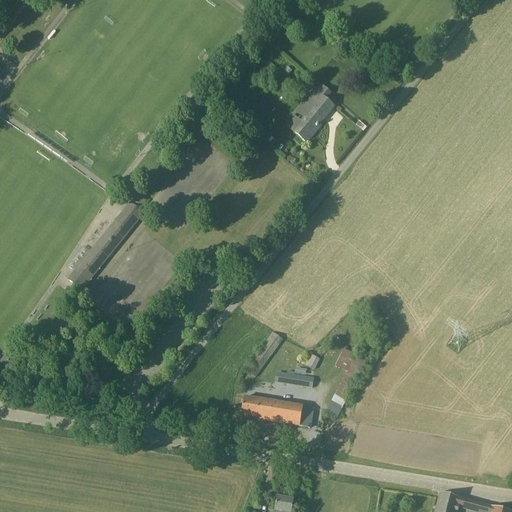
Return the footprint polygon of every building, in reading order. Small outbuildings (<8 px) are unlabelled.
[(351,47),(346,42),(340,49),(346,53),(351,47)] [(316,92),(298,114),(303,118),(301,122),(295,117),(287,127),(305,142),(334,107),(316,92)] [(146,202),(137,195),(134,199),(134,200),(143,207),(143,206),(146,202)] [(143,215),(129,204),(127,207),(68,280),(82,291),(143,215)] [(282,340),(272,333),(244,371),(253,378),(282,340)] [(364,362),(343,349),(335,366),(346,372),(326,412),(336,418),(364,362)] [(0,384),(19,358),(10,351),(0,364),(0,384)] [(320,360),(310,355),(305,366),(314,371),(320,360)] [(314,378),(294,375),(295,373),(287,372),(285,384),(312,389),(314,378)] [(300,427),(303,407),(244,398),(241,415),(256,418),(255,420),(300,427)] [(458,511),(460,507),(477,511),(479,504),(440,493),(435,511),(458,511)] [(291,511),(294,501),(277,498),(274,511),(291,511)]
